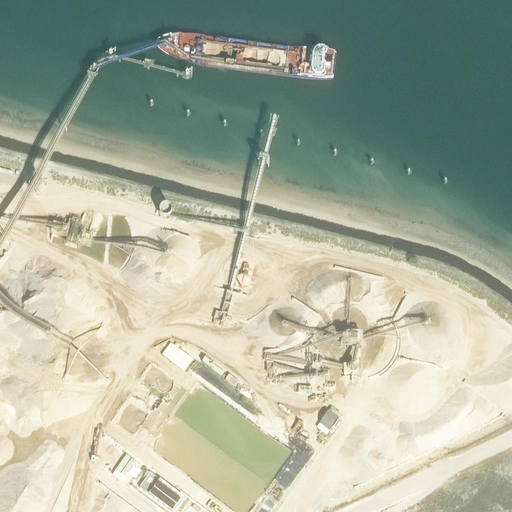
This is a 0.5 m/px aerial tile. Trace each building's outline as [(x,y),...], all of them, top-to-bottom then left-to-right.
[(160,204),(167,202),(163,190),(156,192),(160,204)] [(173,340),(164,352),(173,358),(181,346),(173,340)] [(206,356),(203,361),(220,374),(224,369),(206,356)] [(502,371),(481,356),(467,375),(487,390),(502,371)] [(416,403),(424,408),(427,402),(419,398),(416,403)] [(456,411),(454,416),(463,421),(466,416),(456,411)]
